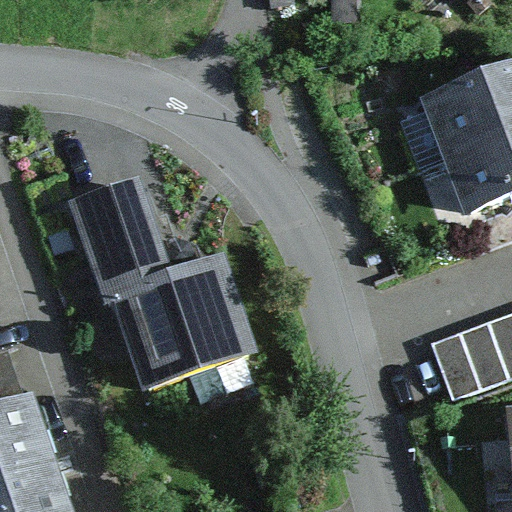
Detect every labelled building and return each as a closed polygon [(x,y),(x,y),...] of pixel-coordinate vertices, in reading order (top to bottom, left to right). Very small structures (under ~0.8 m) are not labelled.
[(511,96),(433,125),(454,182),(511,162),(511,96)] [(511,234),(511,162),(454,182),(478,247),(511,234)] [(184,292),(153,197),(81,220),(141,407),(276,364),(247,272),(184,292)] [(511,329),(436,359),(454,407),(511,385),(511,329)] [(0,417),(0,487),(48,471),(27,409),(0,417)] [(511,511),(511,448),(488,457),(506,511),(511,511)] [(0,487),(0,511),(61,511),(48,471),(0,487)]
